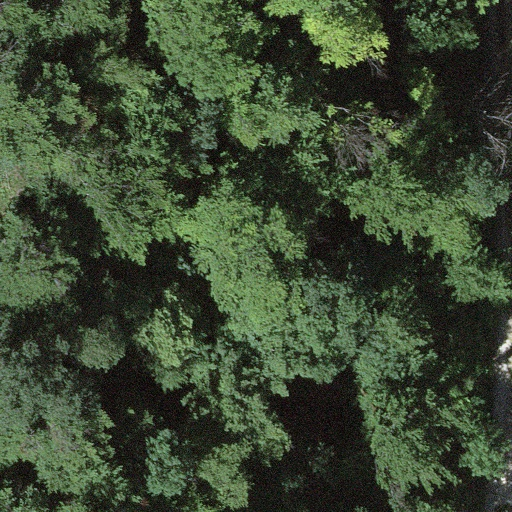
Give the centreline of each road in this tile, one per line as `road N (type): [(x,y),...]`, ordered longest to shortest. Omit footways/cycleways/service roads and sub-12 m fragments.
road 1 (track): [(500,0),(511,155)]
road 2 (track): [(511,367),(496,511)]
